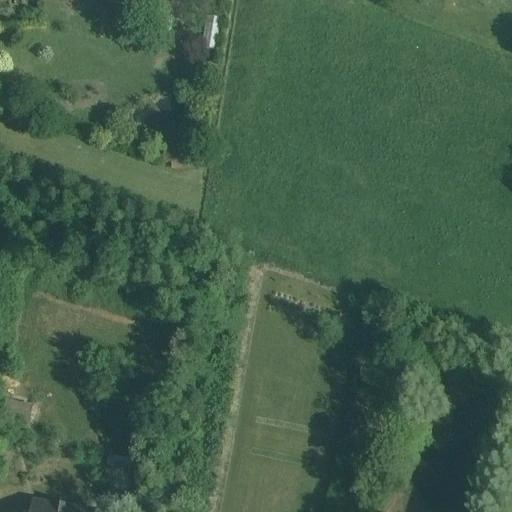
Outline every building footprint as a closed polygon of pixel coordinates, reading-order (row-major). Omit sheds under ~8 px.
[(157,0),(155,17),(181,21),(184,2),(179,1),(179,0),(157,0)] [(193,142),(163,146),(166,164),(195,160),(193,142)] [(28,425),(31,406),(7,402),(4,421),(28,425)] [(108,457),(106,468),(129,472),(131,461),(108,457)] [(31,511),(96,511),(33,500),(31,511)]
